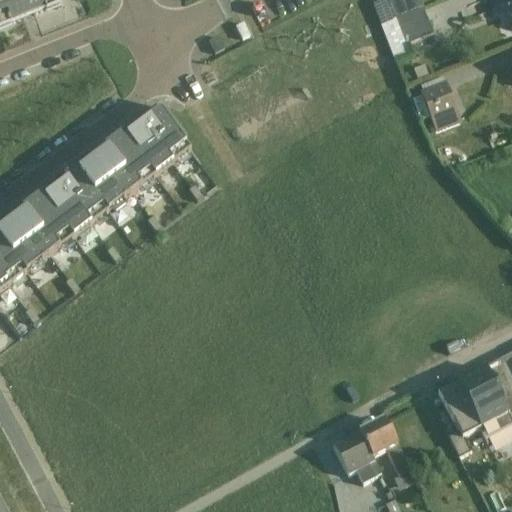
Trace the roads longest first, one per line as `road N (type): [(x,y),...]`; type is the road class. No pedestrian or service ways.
road 1 (track): [(366,417),(183,89)]
road 2 (residential): [(0,212),(153,94),(161,43)]
road 3 (residential): [(315,446),(511,343)]
road 4 (residential): [(161,43),(111,34),(0,75)]
